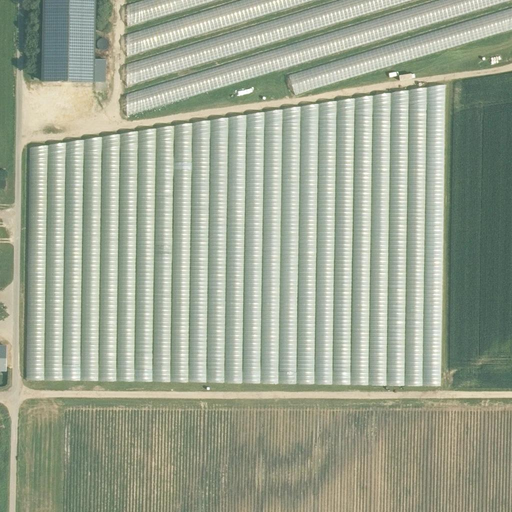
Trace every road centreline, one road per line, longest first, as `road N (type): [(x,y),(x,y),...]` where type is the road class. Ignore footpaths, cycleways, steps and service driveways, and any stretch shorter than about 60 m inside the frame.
road 1 (track): [(12,511),(21,0)]
road 2 (track): [(511,396),(0,396)]
road 3 (track): [(18,142),(511,65)]
